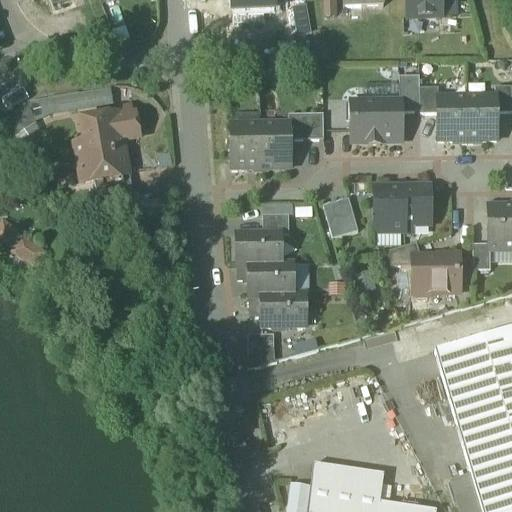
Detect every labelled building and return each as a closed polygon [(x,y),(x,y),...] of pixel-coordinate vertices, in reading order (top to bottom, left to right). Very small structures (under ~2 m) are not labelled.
[(72,0),(36,0),(37,1),(38,0),(47,0),(52,14),(74,6),(72,0)] [(273,0),(231,0),(232,16),(233,16),(259,15),(274,14),(273,0)] [(382,0),(342,0),(343,12),(344,12),(344,7),(361,7),(361,11),(383,10),(382,0)] [(407,0),(408,22),(441,21),(440,0),(407,0)] [(306,8),(293,10),(298,38),(311,36),(306,8)] [(259,15),(233,16),(234,29),(259,28),(259,15)] [(419,93),(419,81),(399,81),(399,106),(400,106),(401,117),(420,117),(419,93)] [(511,91),(495,92),(495,102),(496,102),(496,118),(511,117),(511,91)] [(25,92),(3,102),(8,112),(29,103),(25,92)] [(438,93),(419,93),(420,117),(420,119),(437,119),(437,102),(438,102),(438,93)] [(438,102),(437,102),(437,119),(438,146),(460,146),(461,148),(467,148),(467,102),(438,102)] [(495,102),(467,102),(467,148),(473,148),(474,146),(497,145),(496,118),(496,102),(495,102)] [(399,106),(350,107),(351,127),(351,147),(367,147),(368,149),(380,149),(380,147),(401,147),(401,122),(401,117),(400,106),(399,106)] [(306,119),(288,119),(288,129),(290,129),(290,145),(306,145),(306,119)] [(323,119),(306,119),(306,145),(324,144),(323,119)] [(117,121),(85,126),(95,186),(128,180),(117,121)] [(260,129),(231,129),(231,173),(253,173),(255,175),(261,175),(260,129)] [(288,129),(260,129),(261,175),(267,175),(268,173),(290,173),(290,145),(290,129),(288,129)] [(171,157),(150,162),(152,171),(134,176),(136,184),(176,174),(171,157)] [(430,192),(404,193),(404,229),(430,229),(430,192)] [(404,193),(374,193),(374,237),(404,236),(404,229),(404,193)] [(510,212),(488,212),(488,250),(489,255),(490,255),(511,254),(511,209),(511,210),(510,211),(510,212)] [(289,220),(263,221),(263,240),(281,239),(281,240),(289,240),(289,220)] [(355,225),(342,229),(345,240),(358,236),(355,225)] [(16,235),(3,226),(0,230),(0,243),(7,248),(16,235)] [(342,229),(329,233),(332,244),(345,240),(342,229)] [(263,240),(236,240),(237,271),(248,271),(281,271),(281,270),(281,240),(281,239),(263,240)] [(417,248),(385,257),(390,272),(412,272),(412,263),(421,262),(417,248)] [(488,250),(473,250),(473,276),(490,276),(490,255),(489,255),(488,250)] [(459,259),(437,259),(437,262),(421,262),(412,263),(412,272),(412,299),(415,302),(429,302),(431,299),(459,299),(459,259)] [(281,270),(281,271),(248,271),(249,285),(249,302),(305,301),(305,300),(293,300),(293,270),(281,270)] [(249,285),(248,271),(237,271),(237,272),(238,285),(249,285)] [(305,301),(249,302),(249,303),(250,303),(250,316),(261,315),(261,333),(271,333),(273,335),(284,335),(287,333),(305,332),(305,301)] [(511,511),(511,333),(434,357),(471,479),(480,511),(511,511)] [(276,338),(277,360),(321,360),(320,342),(308,342),(308,337),(276,338)] [(273,341),(247,341),(248,363),(274,355),(273,341)] [(405,511),(380,508),(384,480),(314,470),(307,511),(405,511)] [(480,511),(471,479),(451,485),(459,511),(480,511)]
